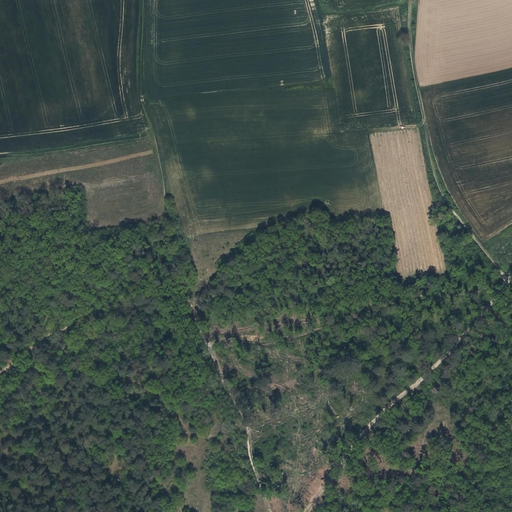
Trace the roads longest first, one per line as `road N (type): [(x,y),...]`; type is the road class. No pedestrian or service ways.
road 1 (track): [(511,275),(439,361),(364,431),(306,511)]
road 2 (track): [(410,0),(437,183),(507,281)]
road 3 (track): [(154,134),(0,155)]
